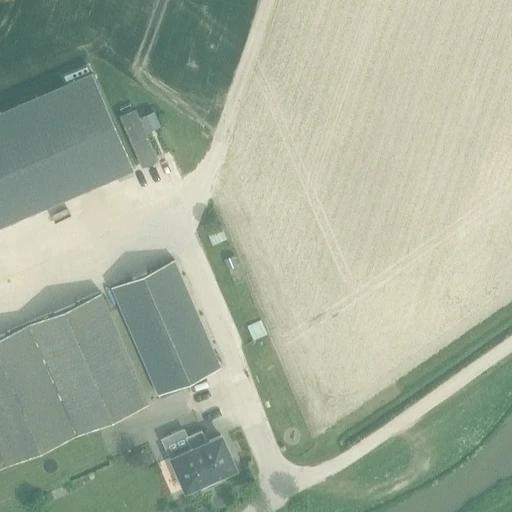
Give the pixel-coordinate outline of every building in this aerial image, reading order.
[(0,115),(0,225),(134,169),(94,75),(0,115)] [(155,111),(140,117),(136,109),(120,116),(142,167),(158,160),(146,133),(161,126),(155,111)] [(235,228),(222,234),(228,247),(242,240),(235,228)] [(111,287),(123,316),(157,393),(202,374),(220,366),(174,260),(111,287)] [(0,467),(148,403),(100,292),(0,334),(0,467)] [(276,322),(262,328),(268,341),(281,335),(276,322)] [(218,475),(235,468),(220,436),(206,442),(201,430),(187,435),(184,428),(160,438),(169,459),(157,464),(171,495),(201,482),(202,484),(219,477),(218,475)]
